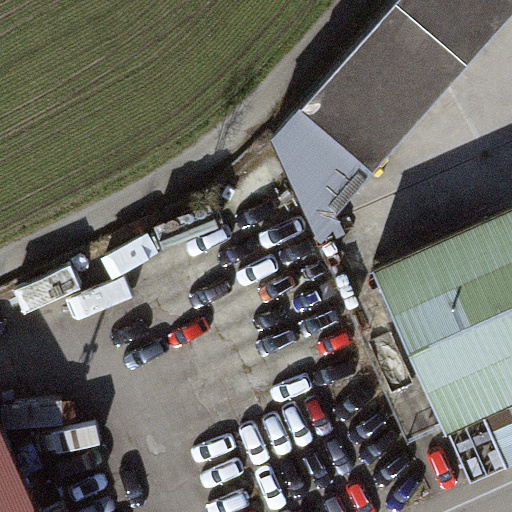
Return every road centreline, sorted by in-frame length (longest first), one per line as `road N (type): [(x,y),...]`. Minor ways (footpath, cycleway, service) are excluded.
road 1 (track): [(0,272),(156,194),(299,82),(371,0)]
road 2 (unknown): [(179,511),(98,351),(73,337),(0,362)]
